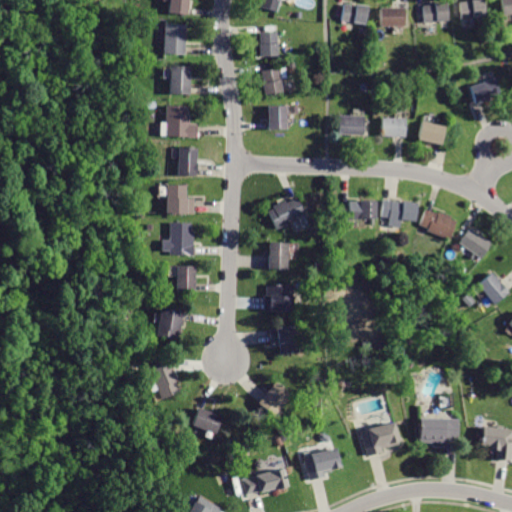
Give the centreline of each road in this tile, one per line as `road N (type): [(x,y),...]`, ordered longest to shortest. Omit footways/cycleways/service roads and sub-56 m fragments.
road 1 (residential): [(223,0),(236,121),(229,360)]
road 2 (residential): [(235,164),(433,176),(475,192),(511,219)]
road 3 (residential): [(511,501),(420,489),(346,511)]
